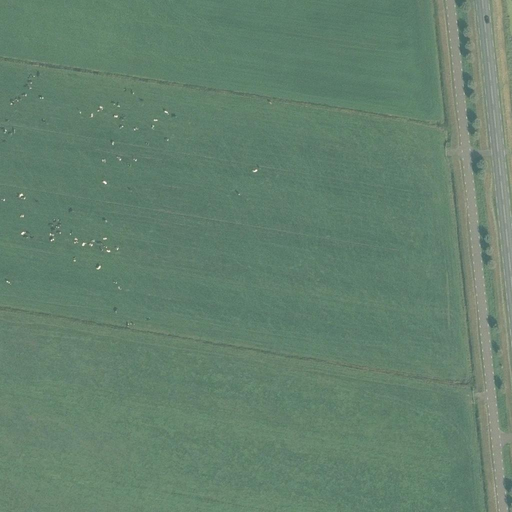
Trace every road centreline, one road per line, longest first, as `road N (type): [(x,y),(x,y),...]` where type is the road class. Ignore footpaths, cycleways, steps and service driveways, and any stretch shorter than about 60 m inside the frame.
road 1 (unclassified): [(502,511),(449,0)]
road 2 (primary): [(511,284),(482,0)]
